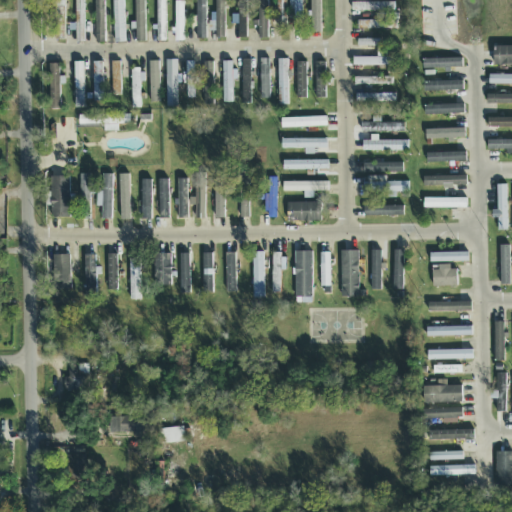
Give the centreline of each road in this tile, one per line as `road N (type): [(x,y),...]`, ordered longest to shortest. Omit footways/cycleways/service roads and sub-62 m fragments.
road 1 (tertiary): [(24,0),(34,511)]
road 2 (residential): [(29,238),(479,231)]
road 3 (residential): [(475,48),(484,466)]
road 4 (residential): [(344,48),(26,53)]
road 5 (residential): [(342,0),(347,233)]
